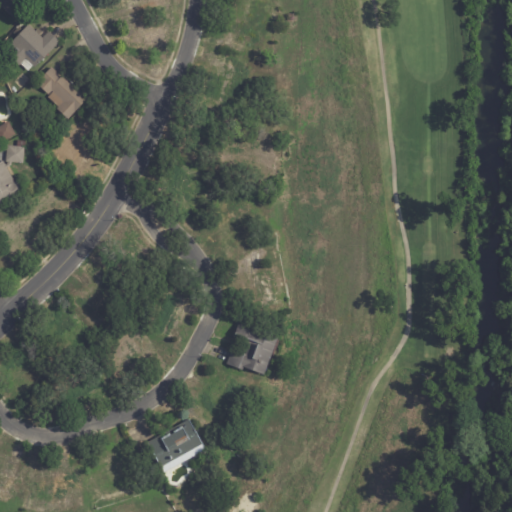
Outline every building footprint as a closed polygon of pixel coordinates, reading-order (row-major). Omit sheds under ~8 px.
[(31,0),(13,19),(0,6),(0,0),(31,0)] [(165,29),(142,25),(145,8),(132,6),(126,44),(162,50),(165,29)] [(35,32),(43,39),(49,33),(60,43),(35,69),(33,67),(28,72),(21,65),(20,67),(7,55),(13,48),(10,45),(29,26),(35,32)] [(207,100),(236,111),(252,66),(224,56),(207,100)] [(53,70),(62,78),(67,73),(92,96),(68,121),(57,110),(59,109),(48,99),(53,94),(52,93),(49,96),(37,85),(52,69),(53,70)] [(88,124),(98,132),(83,150),(91,157),(80,172),(61,157),(61,156),(54,149),(65,136),(71,141),(86,122),(88,124)] [(201,158),(216,131),(199,122),(185,149),(201,158)] [(0,127),(9,123),(16,136),(1,144),(0,142),(0,127)] [(11,167),(7,169),(15,184),(20,181),(27,193),(0,207),(0,164),(4,162),(6,167),(7,166),(8,163),(6,163),(7,147),(25,148),(24,165),(12,164),(11,167)] [(198,210),(211,182),(176,166),(163,194),(198,210)] [(219,246),(234,255),(260,214),(227,193),(211,218),(230,229),(219,246)] [(13,261),(54,216),(44,206),(28,223),(19,215),(11,225),(5,220),(0,226),(0,235),(8,244),(2,250),(13,261)] [(245,273),(251,313),(285,308),(279,268),(245,273)] [(94,325),(124,297),(106,278),(85,298),(80,294),(71,302),(94,325)] [(188,299),(166,291),(150,331),(172,340),(188,299)] [(55,317),(43,328),(57,345),(79,327),(68,314),(59,322),(55,317)] [(279,342),(265,377),(246,370),(245,373),(227,366),(233,351),(246,357),(250,346),(234,340),(240,325),(279,340),(279,342)] [(123,352),(110,362),(122,378),(148,358),(128,333),(115,342),(123,352)] [(0,366),(8,378),(32,360),(22,347),(0,363),(0,366)] [(202,389),(193,407),(227,424),(246,385),(225,375),(215,395),(202,389)] [(22,404),(33,395),(24,383),(13,392),(22,404)] [(206,453),(165,476),(147,445),(189,422),(206,453)] [(0,491),(9,494),(21,463),(7,458),(2,470),(0,469),(0,491)] [(26,508),(45,509),(45,505),(70,505),(70,491),(80,491),(80,471),(46,471),(46,483),(26,483),(26,508)]
